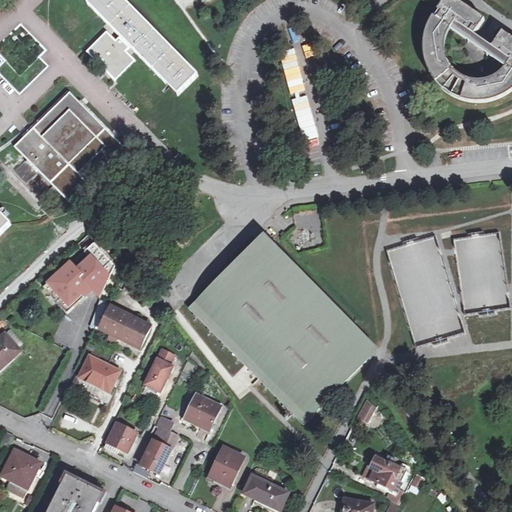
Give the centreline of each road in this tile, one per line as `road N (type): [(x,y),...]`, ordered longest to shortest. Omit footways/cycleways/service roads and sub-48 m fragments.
road 1 (residential): [(0,418),(191,511)]
road 2 (unclassified): [(257,193),(409,178)]
